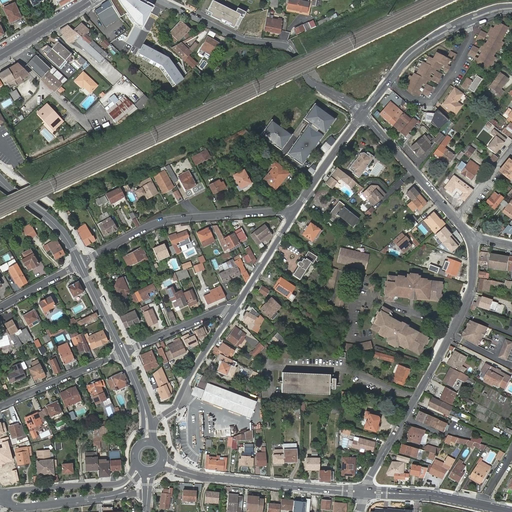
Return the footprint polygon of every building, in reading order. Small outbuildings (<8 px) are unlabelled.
[(47,0),(52,11),(70,0),(47,0)] [(109,0),(112,5),(119,16),(120,16),(127,12),(136,24),(135,26),(141,28),(152,7),(139,0),(109,0)] [(212,0),(205,13),(220,21),(221,19),(225,21),(230,23),(229,25),(233,27),(240,14),(212,0)] [(296,0),(285,0),(285,3),(287,3),(286,9),(306,12),(308,2),(296,0)] [(3,8),(10,23),(21,18),(15,3),(3,8)] [(119,16),(112,5),(100,12),(102,14),(98,17),(105,28),(120,18),(119,16)] [(315,22),(317,26),(337,17),(335,13),(315,22)] [(269,15),(267,14),(266,19),(263,30),(279,34),(282,20),(269,17),(269,15)] [(169,33),(170,33),(168,36),(175,43),(177,40),(178,41),(183,36),(185,38),(189,35),(186,33),(188,31),(190,33),(192,31),(181,20),(169,33)] [(312,20),(302,25),(304,30),(315,25),(312,20)] [(259,38),(261,23),(247,21),(245,36),(259,38)] [(81,23),(74,30),(87,42),(91,46),(97,51),(98,52),(104,57),(106,55),(92,41),(89,38),(85,35),(89,30),(81,23)] [(490,31),(491,32),(503,38),(508,29),(502,26),(503,25),(500,24),(499,26),(496,25),(494,29),(493,28),(492,28),(490,31)] [(293,29),(296,34),(304,30),(302,25),(293,29)] [(87,42),(74,30),(73,31),(68,26),(60,31),(68,43),(74,40),(92,57),(97,51),(91,46),(87,42)] [(488,35),(489,36),(491,36),(489,40),(501,47),(503,43),(501,42),(503,38),(491,32),(490,31),(488,35)] [(208,37),(198,53),(203,56),(205,54),(202,53),(203,51),(210,56),(218,43),(208,37)] [(105,39),(101,43),(106,48),(109,44),(105,39)] [(486,44),(485,43),(484,43),(482,46),(483,47),(495,53),(497,49),(499,51),(501,47),(489,40),(486,44)] [(58,43),(52,49),(65,60),(71,54),(58,43)] [(158,43),(137,66),(160,88),(167,81),(172,85),(186,70),(158,43)] [(177,45),(170,48),(184,60),(189,55),(178,45),(178,46),(177,45)] [(480,50),(482,50),(483,51),(481,55),(494,62),(496,58),(493,56),(495,53),(483,47),(482,46),(480,50)] [(65,60),(52,49),(49,53),(50,55),(48,57),(59,67),(65,60)] [(97,51),(92,57),(99,63),(104,58),(98,52),(97,51)] [(434,59),(441,63),(443,64),(446,66),(444,70),(448,72),(451,67),(447,65),(449,62),(447,61),(448,58),(437,52),(434,59)] [(27,65),(42,78),(48,71),(52,74),(55,72),(36,55),(27,65)] [(197,63),(190,56),(189,55),(184,60),(193,68),(194,66),(197,63)] [(477,63),(478,64),(487,68),(489,64),(492,66),(494,62),(481,55),(480,57),(478,59),(476,58),(474,61),(477,63)] [(77,61),(82,65),(86,63),(86,62),(85,61),(80,57),(77,61)] [(427,63),(437,69),(440,70),(442,67),(440,65),(441,63),(434,59),(430,57),(427,63)] [(61,69),(67,62),(65,60),(59,67),(61,69)] [(424,62),(421,67),(420,68),(417,74),(428,80),(430,81),(432,77),(430,76),(431,74),(432,72),(433,71),(435,72),(437,69),(427,63),(424,62)] [(20,76),(27,71),(17,63),(0,73),(0,78),(4,85),(5,85),(10,94),(13,92),(11,88),(14,86),(14,87),(23,81),(20,76)] [(52,74),(52,75),(62,84),(67,80),(56,70),(55,72),(52,74)] [(42,79),(54,91),(62,84),(52,75),(49,72),(42,79)] [(74,81),(82,88),(83,86),(90,93),(97,85),(83,72),(74,81)] [(428,80),(417,74),(415,73),(413,77),(411,75),(409,79),(421,86),(424,82),(426,84),(428,80)] [(500,89),(508,79),(500,73),(490,87),(497,92),(495,95),(499,98),(503,91),(500,89)] [(476,75),(468,88),(473,92),(482,79),(476,75)] [(371,80),(369,83),(361,77),(359,79),(355,76),(348,86),(366,99),(377,84),(371,80)] [(467,78),(462,85),(466,88),(471,81),(467,78)] [(419,90),(421,86),(409,79),(406,84),(409,85),(407,89),(420,95),(422,91),(419,90)] [(344,86),(341,91),(347,95),(350,91),(344,86)] [(423,92),(425,88),(421,86),(419,90),(422,91),(420,95),(420,96),(424,96),(428,96),(429,95),(423,92)] [(450,106),(456,109),(458,111),(459,110),(462,105),(457,102),(460,97),(463,94),(455,87),(448,96),(443,103),(449,108),(450,106)] [(113,94),(109,98),(114,104),(105,110),(115,122),(127,112),(134,106),(123,96),(118,100),(113,94)] [(143,95),(134,105),(140,110),(149,101),(143,95)] [(411,120),(389,101),(379,113),(405,136),(417,122),(413,118),(411,120)] [(336,120),(315,104),(311,109),(313,110),(308,115),(307,114),(303,119),(309,123),(303,131),(304,132),(301,137),(299,136),(286,154),(290,157),(291,156),(294,158),(293,159),(302,166),(305,160),(304,159),(308,154),(309,155),(317,145),(315,144),(319,139),(320,140),(328,130),(327,129),(331,124),(332,125),(336,120)] [(47,105),(45,107),(54,117),(56,115),(47,105)] [(38,113),(50,127),(52,125),(56,128),(62,122),(56,115),(54,117),(45,107),(38,113)] [(428,112),(422,118),(435,131),(446,120),(435,109),(430,114),(428,112)] [(490,118),(487,122),(493,126),(496,122),(490,118)] [(266,126),(261,128),(264,130),(260,135),(268,141),(269,140),(274,143),(273,145),(281,150),(293,135),(285,129),(284,131),(278,127),(279,125),(271,119),(266,126)] [(501,132),(507,136),(510,132),(511,133),(511,124),(509,122),(505,128),(504,128),(501,132)] [(244,130),(231,136),(232,139),(247,132),(244,130)] [(494,153),(505,139),(496,132),(493,136),(495,137),(486,147),(494,153)] [(438,144),(444,136),(440,134),(434,141),(438,144)] [(411,147),(419,156),(431,146),(429,143),(430,142),(428,140),(426,137),(424,135),(411,147)] [(434,154),(440,158),(443,153),(442,153),(445,149),(442,147),(443,146),(444,146),(450,139),(447,136),(434,154)] [(325,152),(335,141),(330,137),(326,142),(325,142),(320,148),(325,152)] [(463,154),(467,157),(468,157),(474,151),(468,147),(463,154)] [(358,177),(374,157),(371,155),(372,154),(372,153),(372,152),(371,151),(371,150),(369,150),(368,150),(367,150),(367,151),(363,149),(363,148),(361,149),(346,168),(352,172),(352,173),(358,177)] [(440,158),(448,164),(454,155),(445,149),(442,153),(443,153),(440,158)] [(192,158),(195,165),(210,158),(206,151),(192,158)] [(459,160),(458,160),(462,163),(467,157),(463,154),(459,160)] [(487,162),(491,165),(497,157),(492,154),(487,162)] [(511,160),(506,165),(507,165),(504,167),(503,169),(505,171),(503,174),(506,177),(511,181),(511,160)] [(288,173),(274,162),(271,166),(272,168),(263,179),(269,184),(275,189),(285,178),(284,177),(288,173)] [(313,164),(307,170),(312,174),(316,166),(313,164)] [(466,164),(460,173),(464,176),(465,176),(469,179),(470,179),(475,171),(478,167),(475,164),(472,168),(466,164)] [(330,177),(325,184),(331,188),(339,178),(351,188),(356,182),(337,167),(334,172),(335,173),(332,177),(330,177)] [(166,171),(157,175),(164,191),(173,188),(166,171)] [(172,171),(168,173),(174,183),(178,181),(175,175),(174,175),(172,171)] [(178,177),(185,191),(196,186),(189,171),(178,177)] [(236,186),(239,191),(247,186),(246,184),(249,183),(243,171),(234,176),(239,185),(236,186)] [(453,175),(444,187),(451,192),(455,187),(462,192),(459,197),(465,201),(473,190),(453,175)] [(149,178),(138,184),(141,188),(151,182),(149,178)] [(219,183),(217,180),(208,185),(213,194),(225,188),(223,183),(220,185),(219,183)] [(135,191),(138,197),(144,193),(146,198),(157,192),(151,182),(141,188),(135,191)] [(370,186),(362,194),(366,198),(367,198),(378,187),(377,186),(373,186),(371,188),(370,186)] [(384,194),(378,187),(367,198),(370,200),(374,201),(375,203),(384,194)] [(117,198),(124,195),(122,192),(120,188),(105,195),(110,203),(117,199),(117,198)] [(413,188),(406,194),(411,201),(419,194),(413,188)] [(180,203),(183,201),(178,192),(175,193),(180,203)] [(497,195),(495,193),(492,197),(488,202),(491,205),(491,206),(495,209),(504,198),(500,195),(499,197),(498,197),(496,196),(497,195)] [(418,210),(426,203),(419,194),(411,201),(407,204),(412,210),(416,207),(418,210)] [(111,204),(125,197),(124,195),(117,198),(117,199),(110,203),(111,204)] [(98,206),(104,203),(100,197),(95,200),(98,206)] [(344,205),(338,201),(332,209),(333,210),(327,217),(335,223),(341,216),(349,222),(354,216),(343,207),(344,205)] [(84,206),(65,211),(67,215),(85,210),(84,206)] [(445,224),(434,211),(423,220),(435,233),(445,224)] [(139,225),(132,212),(129,214),(136,227),(139,225)] [(413,215),(409,220),(414,223),(417,218),(413,215)] [(98,223),(104,235),(112,231),(117,229),(110,217),(98,223)] [(314,237),(320,229),(310,223),(307,227),(306,226),(303,230),(305,231),(302,235),(311,241),(314,237)] [(25,229),(29,237),(37,233),(32,225),(25,229)] [(216,225),(212,226),(221,246),(226,243),(230,251),(235,248),(233,245),(239,242),(234,233),(223,238),(216,225)] [(252,233),(259,243),(271,235),(264,225),(252,233)] [(196,233),(202,244),(213,239),(210,234),(214,232),(212,226),(196,233)] [(462,244),(445,226),(436,235),(452,253),(462,244)] [(511,229),(508,226),(502,233),(511,235),(511,229)] [(79,233),(85,245),(95,240),(93,235),(92,236),(87,228),(79,233)] [(237,230),(242,239),(246,237),(241,228),(237,230)] [(177,246),(190,241),(186,231),(176,235),(175,233),(168,236),(172,246),(175,253),(176,253),(180,251),(177,246)] [(413,245),(402,233),(393,240),(404,253),(413,245)] [(430,244),(436,239),(434,236),(427,240),(430,244)] [(43,246),(46,251),(49,250),(55,259),(64,254),(56,239),(43,246)] [(153,248),(158,261),(169,256),(164,243),(153,248)] [(145,253),(142,247),(123,257),(128,266),(144,258),(142,255),(145,253)] [(351,265),(355,251),(341,247),(337,261),(351,265)] [(38,264),(30,249),(23,253),(25,257),(22,259),(27,269),(29,269),(38,264)] [(369,254),(355,251),(351,265),(365,269),(369,254)] [(310,262),(312,263),(316,257),(308,252),(301,262),(300,261),(299,262),(298,262),(298,263),(298,264),(298,265),(299,266),(293,275),(299,279),(310,262)] [(480,252),(479,264),(488,266),(490,253),(480,252)] [(511,257),(493,254),(491,268),(509,271),(511,257)] [(223,283),(241,274),(241,273),(237,266),(234,261),(233,258),(226,262),(229,269),(219,273),(223,283)] [(242,264),(239,258),(234,261),(237,266),(241,273),(241,274),(245,282),(249,276),(246,271),(245,271),(242,264)] [(455,271),(457,272),(461,263),(449,259),(448,262),(449,262),(446,272),(454,275),(455,271)] [(17,263),(9,267),(10,270),(19,286),(27,282),(17,263)] [(193,265),(196,272),(202,269),(200,263),(193,265)] [(332,293),(337,270),(331,268),(326,291),(332,293)] [(188,269),(177,272),(179,280),(190,277),(188,269)] [(10,270),(9,271),(17,286),(18,285),(10,270)] [(175,272),(170,275),(174,282),(179,280),(175,272)] [(418,276),(409,275),(407,275),(407,278),(404,278),(397,277),(388,276),(388,281),(386,294),(385,298),(394,300),(394,295),(409,297),(409,294),(416,295),(416,298),(439,300),(439,299),(440,294),(440,289),(441,284),(441,282),(426,280),(420,280),(419,279),(419,276),(418,276)] [(287,297),(294,287),(281,277),(278,281),(279,282),(275,289),(287,297)] [(480,290),(490,292),(491,284),(503,286),(503,283),(482,279),(480,290)] [(78,281),(67,287),(73,297),(83,291),(78,281)] [(152,284),(138,291),(141,295),(154,288),(152,284)] [(166,289),(170,297),(174,295),(179,307),(187,303),(181,290),(175,292),(172,286),(166,289)] [(217,292),(204,297),(208,305),(216,302),(216,301),(221,298),(221,300),(226,298),(221,287),(217,289),(217,292)] [(262,287),(259,291),(265,296),(269,292),(262,287)] [(124,291),(123,289),(116,292),(119,301),(127,297),(126,295),(130,293),(128,289),(124,291)] [(184,292),(189,305),(196,302),(191,289),(184,292)] [(343,307),(345,297),(338,295),(336,306),(343,307)] [(50,297),(39,303),(44,312),(48,310),(50,313),(52,311),(51,308),(55,306),(50,297)] [(259,309),(269,318),(280,306),(270,297),(259,309)] [(490,310),(493,300),(484,297),(480,306),(490,310)] [(264,319),(253,308),(244,322),(249,325),(248,327),(252,330),(251,330),(256,333),(259,328),(264,319)] [(427,337),(407,326),(406,329),(399,325),(400,323),(388,316),(390,311),(382,308),(380,312),(374,323),(372,328),(380,332),(385,335),(388,337),(387,340),(389,341),(395,345),(397,346),(398,342),(400,343),(405,346),(419,353),(419,352),(422,348),(424,343),(426,338),(427,337)] [(41,321),(34,309),(22,315),(29,327),(41,321)] [(143,312),(149,325),(157,321),(152,309),(143,312)] [(53,321),(63,315),(60,311),(51,317),(53,321)] [(120,317),(125,328),(139,322),(134,311),(120,317)] [(173,311),(168,313),(171,321),(176,319),(173,311)] [(97,316),(95,313),(77,321),(79,326),(97,316)] [(10,335),(17,348),(23,345),(22,344),(31,339),(25,329),(21,331),(22,333),(15,336),(13,333),(17,331),(12,320),(5,324),(11,334),(10,335)] [(464,337),(479,345),(489,327),(473,321),(464,337)] [(226,338),(236,344),(237,343),(238,344),(239,342),(238,341),(244,333),(235,326),(226,338)] [(207,334),(204,327),(193,332),(194,334),(197,340),(206,336),(207,334)] [(83,335),(89,349),(107,342),(103,331),(89,337),(87,333),(83,335)] [(74,332),(70,333),(76,348),(80,347),(82,347),(83,347),(84,349),(85,352),(90,350),(89,349),(83,335),(82,333),(77,335),(77,333),(74,332)] [(276,333),(271,339),(278,345),(283,340),(276,333)] [(197,340),(194,334),(189,336),(188,334),(182,337),(186,346),(191,344),(192,346),(198,343),(197,340)] [(168,360),(186,352),(180,338),(175,340),(175,342),(168,345),(170,351),(165,353),(168,360)] [(511,341),(506,339),(499,356),(506,359),(511,344),(511,341)] [(355,344),(338,342),(337,349),(355,351),(372,347),(371,341),(355,344)] [(214,346),(211,350),(221,354),(222,353),(227,356),(230,351),(232,353),(234,350),(223,343),(222,344),(219,349),(218,348),(214,346)] [(257,357),(258,355),(265,348),(260,343),(258,346),(259,347),(253,353),(251,352),(251,355),(257,357)] [(58,351),(65,364),(75,360),(69,346),(58,351)] [(164,363),(168,362),(161,347),(157,349),(164,363)] [(21,357),(17,348),(13,350),(17,359),(21,357)] [(374,355),(384,358),(384,357),(397,361),(398,358),(375,351),(374,355)] [(448,365),(459,371),(467,357),(456,351),(453,356),(453,357),(452,360),(450,360),(448,365)] [(140,355),(144,365),(143,365),(145,370),(157,365),(154,359),(152,359),(149,352),(140,355)] [(49,359),(55,373),(62,370),(56,356),(49,359)] [(231,365),(220,360),(217,366),(218,366),(216,371),(226,375),(231,365)] [(25,377),(19,364),(12,367),(14,373),(7,376),(10,384),(25,377)] [(506,374),(486,364),(482,372),(487,375),(485,379),(494,384),(499,386),(499,385),(506,374)] [(29,370),(34,379),(40,377),(41,379),(45,377),(39,365),(29,370)] [(398,365),(393,380),(402,384),(403,382),(404,382),(410,369),(398,365)] [(160,366),(152,373),(159,387),(168,383),(160,366)] [(444,381),(453,386),(457,379),(460,373),(451,368),(444,381)] [(127,380),(123,372),(122,373),(121,372),(110,376),(110,377),(106,379),(110,388),(113,387),(115,391),(128,385),(126,381),(127,380)] [(330,374),(282,372),(281,392),(329,394),(329,386),(331,386),(330,389),(334,389),(335,375),(331,375),(331,383),(329,383),(330,374)] [(511,377),(506,374),(499,385),(505,388),(511,377)] [(201,375),(194,390),(202,393),(200,398),(250,417),(256,401),(226,390),(228,385),(201,375)] [(101,387),(105,386),(102,379),(94,383),(94,381),(90,382),(90,384),(87,386),(89,390),(90,390),(95,402),(104,399),(99,387),(101,386),(101,387)] [(157,392),(161,400),(170,396),(171,389),(168,383),(159,387),(158,388),(160,391),(157,392)] [(459,393),(465,395),(468,388),(462,386),(459,393)] [(59,394),(65,407),(81,400),(76,389),(72,391),(71,389),(71,388),(66,390),(66,391),(59,394)] [(442,399),(452,404),(454,400),(452,399),(453,396),(454,397),(455,395),(452,394),(453,391),(447,388),(442,399)] [(194,390),(192,395),(200,398),(202,393),(194,390)] [(443,402),(434,397),(429,406),(449,415),(453,407),(443,402)] [(471,405),(473,402),(466,398),(466,399),(463,397),(461,400),(471,405)] [(510,408),(511,404),(511,399),(508,397),(503,404),(510,408)] [(45,405),(50,417),(61,412),(57,401),(45,405)] [(109,417),(114,415),(111,406),(106,408),(109,417)] [(122,409),(115,412),(117,417),(124,414),(122,409)] [(46,420),(42,411),(25,418),(30,431),(34,429),(35,431),(40,429),(39,427),(43,425),(42,422),(46,420)] [(367,422),(370,413),(366,412),(363,420),(362,420),(360,425),(364,427),(366,422),(367,422)] [(441,421),(421,412),(417,419),(437,428),(437,429),(445,432),(448,425),(441,421)] [(377,429),(377,428),(378,427),(377,426),(377,425),(376,425),(377,418),(377,417),(375,416),(375,415),(370,413),(367,422),(366,422),(364,427),(375,430),(377,429)] [(13,427),(13,425),(9,426),(12,438),(16,437),(17,440),(21,439),(26,437),(27,437),(22,425),(18,426),(13,427)] [(101,426),(99,426),(93,428),(94,438),(109,436),(106,425),(101,426)] [(412,427),(409,437),(411,437),(410,441),(420,444),(422,437),(424,435),(425,431),(424,431),(412,427)] [(511,429),(505,427),(503,432),(501,432),(500,434),(510,438),(511,434),(511,429)] [(247,430),(232,437),(231,447),(231,448),(235,449),(236,440),(247,439),(247,437),(247,430)] [(449,443),(453,436),(449,435),(445,441),(449,443)] [(353,440),(351,447),(359,449),(360,448),(372,451),(375,442),(358,437),(357,441),(353,440)] [(7,441),(1,442),(2,447),(0,447),(0,463),(13,461),(7,441)] [(283,444),(283,449),(283,461),(296,460),(295,443),(283,444)] [(415,448),(403,444),(402,449),(403,450),(402,453),(415,457),(416,453),(414,452),(415,448)] [(427,450),(438,453),(442,448),(429,444),(427,450)] [(252,447),(249,446),(244,447),(243,453),(240,453),(240,459),(239,459),(238,464),(252,465),(252,458),(250,458),(250,453),(249,453),(249,451),(252,451),(252,447)] [(26,447),(15,449),(18,465),(29,462),(28,458),(25,458),(25,456),(28,456),(26,447)] [(265,453),(265,449),(262,449),(263,453),(256,454),(257,465),(261,466),(261,465),(265,464),(265,453)] [(283,449),(274,450),(274,454),(273,454),(273,463),(283,463),(283,461),(283,449)] [(497,458),(502,461),(506,452),(501,449),(497,458)] [(50,450),(37,451),(37,461),(38,473),(48,473),(48,474),(53,474),(52,464),(52,460),(51,460),(50,450)] [(108,452),(110,470),(120,469),(118,451),(108,452)] [(491,463),(495,454),(491,451),(486,460),(491,463)] [(91,470),(97,470),(97,460),(96,457),(94,458),(93,453),(84,454),(85,469),(91,469),(91,470)] [(206,455),(205,469),(215,470),(216,460),(209,459),(209,456),(209,455),(206,455)] [(437,460),(430,473),(444,479),(448,470),(450,471),(455,460),(449,457),(446,464),(437,460)] [(319,469),(320,458),(306,458),(306,468),(319,469)] [(343,458),(342,475),(346,475),(346,474),(354,475),(355,458),(343,458)] [(97,470),(98,476),(109,476),(108,461),(105,461),(105,459),(97,460),(97,470)] [(216,460),(215,470),(225,471),(226,461),(216,460)] [(395,474),(409,475),(409,474),(404,473),(404,463),(393,462),(388,472),(388,475),(395,476),(394,479),(395,479),(395,474)] [(62,464),(63,473),(73,472),(72,463),(62,464)] [(450,477),(460,482),(464,473),(462,472),(464,469),(460,467),(461,465),(458,463),(450,477)] [(413,465),(412,474),(420,476),(422,467),(413,465)] [(478,466),(472,477),(482,483),(488,472),(478,466)] [(319,470),(319,480),(330,480),(333,480),(334,471),(330,471),(330,470),(319,470)] [(161,496),(160,508),(168,509),(170,494),(169,494),(169,490),(163,489),(162,496),(161,496)] [(183,491),(182,500),(195,501),(196,491),(183,491)] [(218,493),(206,492),(205,502),(217,503),(218,493)] [(228,511),(236,511),(238,494),(228,494),(226,511),(228,511)] [(258,497),(248,496),(246,510),(262,511),(263,499),(258,499),(258,497)] [(293,500),(281,499),(280,509),(292,510),(293,500)] [(322,499),(321,511),(323,511),(323,508),(329,509),(330,500),(322,499)] [(304,501),(293,500),(292,510),(292,511),(296,511),(296,510),(304,510),(304,501)] [(335,502),(334,511),(336,511),(345,511),(347,503),(335,502)] [(268,503),(267,511),(278,511),(279,504),(268,503)]
